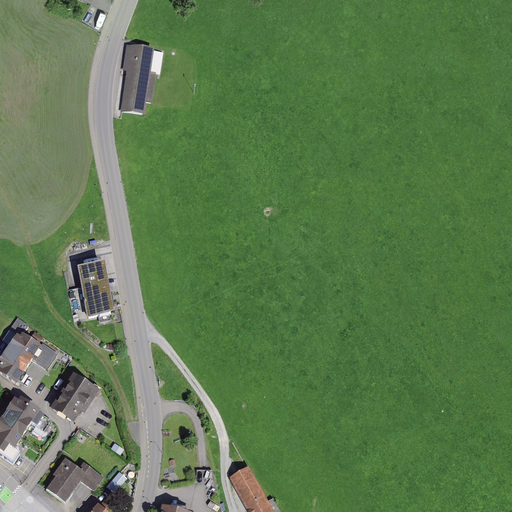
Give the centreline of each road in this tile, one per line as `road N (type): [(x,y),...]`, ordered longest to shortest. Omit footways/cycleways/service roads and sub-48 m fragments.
road 1 (tertiary): [(144,511),(155,428),(104,127),(110,53),(130,0)]
road 2 (track): [(154,462),(112,371),(53,307),(0,183)]
road 3 (residential): [(0,474),(22,494),(67,433),(14,392)]
